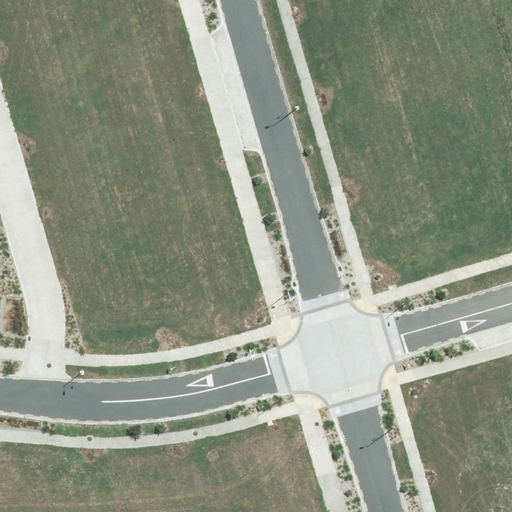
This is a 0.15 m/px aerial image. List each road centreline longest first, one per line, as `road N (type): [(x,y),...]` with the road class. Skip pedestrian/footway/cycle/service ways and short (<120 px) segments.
road 1 (residential): [(237,0),(337,352)]
road 2 (residential): [(54,395),(175,393),(337,352)]
road 3 (residential): [(54,395),(41,293),(0,148)]
road 4 (residential): [(337,352),(511,298)]
road 5 (residential): [(337,352),(383,511)]
